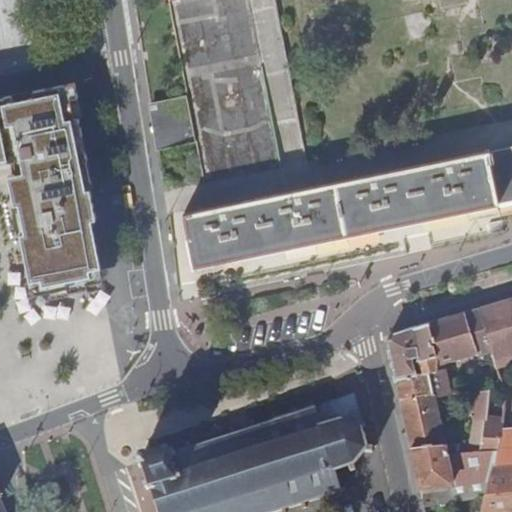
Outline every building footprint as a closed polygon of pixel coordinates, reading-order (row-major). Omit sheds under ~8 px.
[(406,31),(415,38),(427,36),(431,25),(428,16),(420,10),(409,12),(404,21),(406,31)] [(0,97),(0,163),(14,161),(16,174),(9,175),(15,205),(21,203),(27,234),(22,235),(30,280),(27,280),(29,294),(68,287),(68,290),(87,286),(87,283),(103,280),(91,219),(95,218),(89,188),(84,189),(79,160),(87,159),(75,97),(78,97),(75,82),(0,97)] [(211,175),(283,163),(277,127),(237,133),(239,144),(219,147),(221,160),(209,162),(211,175)] [(232,206),(183,216),(194,269),(243,259),(292,249),(313,244),(349,237),(408,224),(467,212),(497,206),(497,204),(500,203),(511,200),(511,148),(489,154),(487,154),(487,153),(456,159),(397,171),(338,184),(302,191),(281,196),(232,206)] [(511,299),(478,309),(479,311),(495,362),(497,370),(511,365),(511,299)] [(495,362),(479,311),(387,340),(396,382),(417,377),(413,360),(418,360),(422,376),(428,374),(428,373),(436,371),(436,368),(463,360),(476,356),(477,355),(481,367),(495,362)] [(486,393),(476,356),(463,360),(471,394),(474,394),(486,393)] [(417,377),(396,382),(399,395),(400,401),(411,451),(443,449),(445,449),(434,397),(433,397),(428,374),(422,376),(417,377)] [(479,454),(484,423),(487,393),(486,393),(474,394),(472,417),(473,426),(471,426),(467,455),(477,454),(479,454)] [(281,511),(282,511),(281,511),(285,511),(285,510),(302,505),(303,509),(307,508),(306,504),(320,499),(321,504),(325,503),(323,499),(338,494),(340,498),(342,497),(342,493),(346,493),(345,488),(351,473),(355,472),(353,466),(365,452),(372,453),(373,448),(366,447),(361,430),(366,426),(362,423),(354,395),(349,397),(315,408),(313,404),(310,405),(311,409),(296,414),(295,410),(291,411),(292,415),(277,420),(276,416),(273,417),(274,421),(256,428),(254,423),(251,425),(252,429),(234,435),(233,430),(229,431),(230,435),(213,442),(211,437),(208,438),(209,442),(192,448),(190,444),(186,445),(188,450),(170,455),(168,449),(163,450),(164,456),(163,456),(157,450),(149,452),(147,460),(145,456),(140,458),(142,463),(138,465),(138,468),(142,467),(148,484),(144,486),(146,490),(150,489),(157,511),(281,511)] [(502,424),(503,406),(495,406),(494,423),(502,424)] [(496,453),(502,428),(502,426),(484,423),(479,454),(496,453)] [(511,511),(511,427),(502,428),(496,453),(492,469),(481,511),(511,511)] [(443,449),(411,451),(420,492),(477,483),(477,469),(477,454),(467,455),(444,456),(443,449)] [(477,454),(477,469),(492,469),(496,453),(479,454),(477,454)]
